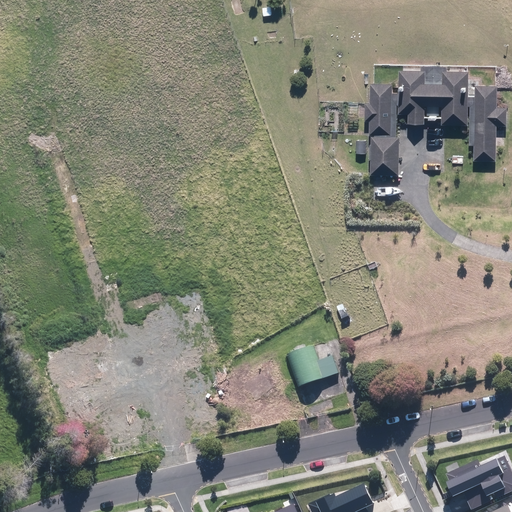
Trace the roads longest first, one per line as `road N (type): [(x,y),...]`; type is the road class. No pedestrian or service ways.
road 1 (residential): [(173,478),(391,432)]
road 2 (track): [(511,258),(468,245),(420,206),(416,135)]
road 3 (residential): [(48,511),(173,478)]
road 4 (residential): [(391,432),(511,405)]
